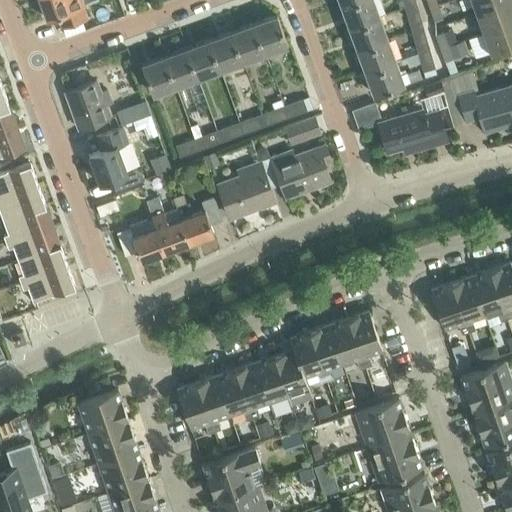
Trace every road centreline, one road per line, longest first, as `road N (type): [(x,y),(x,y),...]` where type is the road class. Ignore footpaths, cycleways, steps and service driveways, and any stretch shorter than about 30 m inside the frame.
road 1 (residential): [(120,315),(370,201)]
road 2 (residential): [(392,270),(142,375)]
road 3 (residential): [(120,315),(27,63)]
road 4 (residential): [(472,511),(392,270)]
road 5 (residential): [(370,201),(297,0)]
road 6 (residential): [(27,63),(203,0)]
road 7 (residential): [(370,201),(511,166)]
road 8 (residential): [(188,511),(142,375)]
road 9 (residential): [(0,379),(120,315)]
road 10 (residential): [(511,238),(392,270)]
